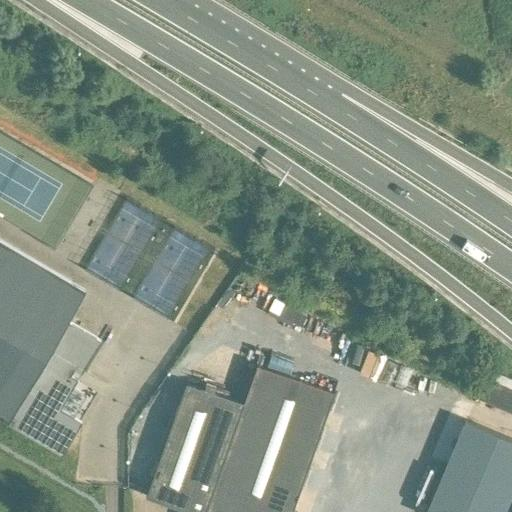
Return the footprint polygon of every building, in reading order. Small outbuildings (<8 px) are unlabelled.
[(89,268),(123,286),(160,216),(126,197),(89,268)] [(81,372),(99,341),(67,322),(86,290),(0,239),(0,419),(8,424),(62,456),(81,423),(59,410),(76,380),(69,376),(74,368),(81,372)] [(183,510),(182,511),(291,511),(333,391),(256,364),(242,401),(185,382),(145,495),(183,510)] [(480,397),(511,409),(511,376),(491,369),(480,397)] [(503,511),(511,492),(511,439),(465,420),(425,511),(503,511)]
